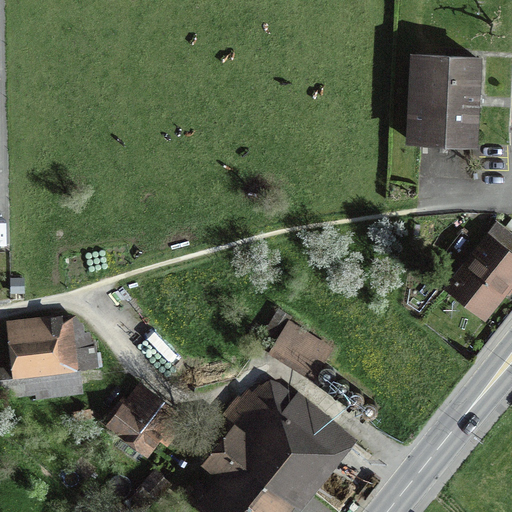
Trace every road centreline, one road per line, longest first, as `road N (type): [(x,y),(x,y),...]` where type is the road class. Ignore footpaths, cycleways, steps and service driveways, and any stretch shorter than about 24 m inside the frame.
road 1 (track): [(0,312),(65,298),(170,397),(225,393),(263,371),(299,384),(421,472)]
road 2 (primary): [(511,359),(390,511)]
